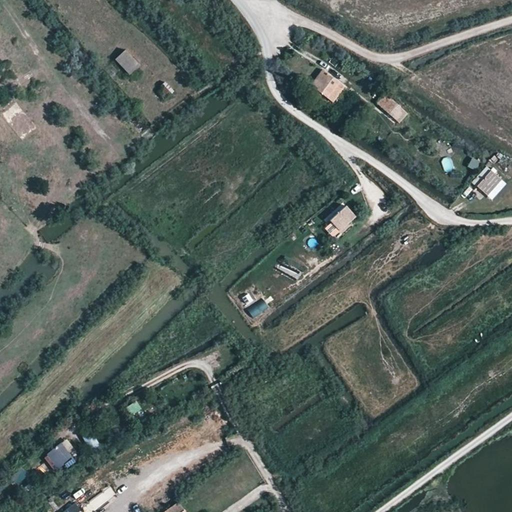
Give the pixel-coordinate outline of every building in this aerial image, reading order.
[(113,59),(128,74),(138,65),(124,49),(113,59)] [(311,84),(327,98),(338,84),(322,71),(311,84)] [(155,94),(162,102),(173,92),(164,81),(157,87),(160,89),(155,94)] [(338,84),(327,98),(333,103),(344,88),(338,84)] [(386,111),(392,117),(400,108),(395,103),(386,111)] [(440,160),(445,172),(454,168),(450,156),(440,160)] [(476,171),(480,162),(471,158),(467,167),(476,171)] [(477,186),(486,196),(501,180),(487,166),(479,175),(483,179),(477,186)] [(329,220),(338,231),(354,217),(345,207),(329,220)] [(304,270),(284,258),(277,268),(297,280),(304,270)] [(246,306),(253,301),(248,293),(240,298),(246,306)] [(262,299),(247,310),(254,319),(268,308),(262,299)] [(82,437),(89,451),(100,446),(93,432),(82,437)] [(62,443),(44,456),(55,470),(73,457),(62,443)] [(87,502),(93,511),(116,495),(111,486),(87,502)] [(84,511),(77,501),(61,511),(84,511)] [(165,511),(183,511),(177,503),(165,511)]
